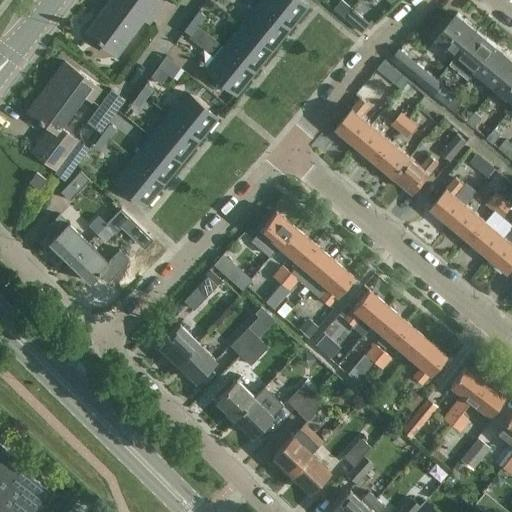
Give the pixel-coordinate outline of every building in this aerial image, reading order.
[(149,21),(162,5),(155,0),(108,0),(86,31),(116,53),(143,17),(149,21)] [(258,0),(257,2),(290,29),(309,6),(309,5),(302,0),(258,0)] [(350,9),(351,8),(341,0),(339,0),(332,8),(343,18),(350,9)] [(257,2),(239,23),(273,50),(290,29),(257,2)] [(350,9),(343,18),(361,32),(369,23),(351,8),(350,9)] [(197,10),(190,20),(198,26),(197,26),(204,16),(197,10)] [(457,55),(478,29),(457,11),(436,37),(457,55)] [(190,20),(183,30),(190,36),(190,35),(198,26),(190,20)] [(239,23),(222,45),(255,72),(273,50),(239,23)] [(190,36),(189,37),(197,43),(200,40),(206,32),(198,26),(190,35),(190,36)] [(477,70),(498,45),(478,29),(457,55),(450,64),(469,80),(477,70)] [(213,56),(203,68),(236,95),(255,72),(222,45),(213,56)] [(496,87),(511,68),(511,56),(498,45),(477,70),(496,87)] [(63,60),(26,110),(48,126),(30,150),(55,169),(54,172),(64,179),(88,147),(78,140),(77,140),(61,128),(84,96),(91,101),(91,100),(101,88),(63,60)] [(385,60),(378,68),(386,75),(393,66),(385,60)] [(429,89),(437,79),(417,62),(409,72),(429,89)] [(157,66),(150,76),(160,83),(168,73),(157,66)] [(511,99),(511,68),(496,87),(511,99)] [(437,79),(429,89),(435,94),(443,84),(437,79)] [(145,82),(138,92),(146,97),(153,87),(145,82)] [(443,84),(435,94),(448,105),(452,100),(456,94),(443,84)] [(98,105),(105,111),(101,115),(108,120),(121,104),(125,98),(112,89),(111,88),(107,93),(98,105)] [(185,90),(166,113),(200,140),(218,117),(185,90)] [(138,92),(131,102),(138,107),(146,97),(138,92)] [(455,111),(463,100),(456,94),(452,100),(448,105),(455,111)] [(356,142),(372,123),(361,114),(370,104),(362,97),(353,107),(337,126),(356,142)] [(474,127),(483,117),(476,111),(467,121),(474,127)] [(166,113),(149,135),(182,162),(200,140),(166,113)] [(398,130),(408,118),(402,113),(392,124),(398,130)] [(408,118),(398,130),(407,138),(417,126),(408,118)] [(107,124),(101,132),(105,135),(106,136),(109,138),(116,128),(108,123),(107,124)] [(374,158),(390,139),(372,123),(356,142),(374,158)] [(494,144),(503,133),(495,127),(487,137),(494,144)] [(95,142),(94,142),(102,148),(109,138),(106,136),(105,135),(101,132),(95,142)] [(149,135),(132,156),(165,183),(182,162),(149,135)] [(449,160),(464,143),(455,135),(440,152),(449,160)] [(395,175),(411,156),(390,139),(374,158),(395,175)] [(501,144),(498,147),(506,153),(511,146),(511,144),(505,139),(501,144)] [(411,156),(395,175),(415,192),(431,173),(430,172),(438,162),(430,155),(422,165),(411,156)] [(132,156),(113,180),(146,206),(165,183),(132,156)] [(486,160),(479,169),(489,177),(495,168),(486,160)] [(69,200),(89,180),(79,170),(60,191),(69,200)] [(38,189),(45,179),(36,172),(29,181),(38,189)] [(452,222),(469,205),(457,194),(465,185),(457,178),(448,188),(447,187),(431,205),(452,222)] [(496,191),(486,203),(494,210),(504,198),(496,191)] [(511,204),(505,199),(495,211),(502,217),(511,205),(511,204)] [(472,239),(488,220),(469,205),(452,222),(472,239)] [(106,223),(96,233),(104,240),(129,215),(121,208),(106,224),(106,223)] [(279,245),(294,227),(275,210),(259,228),(260,229),(251,239),(269,255),(279,244),(279,245)] [(68,262),(89,241),(68,221),(67,222),(59,213),(47,225),(55,234),(47,241),(68,262)] [(96,233),(106,223),(97,215),(88,225),(96,233)] [(492,255),(507,237),(488,220),(472,239),(492,255)] [(300,263),(317,246),(294,227),(279,245),(300,263)] [(511,240),(507,237),(492,255),(510,271),(511,268),(511,240)] [(89,241),(68,262),(88,281),(97,272),(107,282),(129,259),(118,248),(108,259),(89,241)] [(318,278),(335,261),(317,246),(300,263),(318,278)] [(227,273),(235,264),(225,256),(218,264),(227,273)] [(335,261),(318,278),(328,287),(319,298),(327,304),(336,294),(337,294),(352,275),(335,261)] [(281,282),(289,272),(281,265),(273,275),(281,282)] [(208,269),(204,274),(206,276),(216,285),(220,281),(208,269)] [(289,272),(281,282),(289,289),(297,279),(289,272)] [(193,309),(216,285),(206,276),(183,300),(193,309)] [(372,324),(388,305),(368,289),(352,307),(353,308),(344,318),(353,325),(362,315),(372,324)] [(391,340),(408,323),(388,305),(372,324),(391,340)] [(298,328),(307,336),(317,325),(307,317),(298,328)] [(410,356),(427,339),(408,323),(391,340),(410,356)] [(176,363),(197,342),(179,324),(158,345),(176,363)] [(240,356),(257,337),(256,337),(246,328),(230,347),(240,356)] [(316,342),(314,344),(329,358),(340,346),(324,333),(323,334),(316,342)] [(257,337),(240,356),(250,366),(267,346),(257,337)] [(427,339),(410,356),(422,366),(413,376),(420,382),(429,372),(430,373),(445,354),(427,339)] [(197,342),(176,363),(195,381),(215,359),(197,342)] [(373,361),(382,351),(374,344),(365,354),(373,361)] [(315,358),(306,349),(297,359),(306,368),(315,358)] [(382,351),(373,361),(382,368),(390,358),(382,351)] [(469,400),(486,381),(465,365),(449,385),(460,393),(442,417),(451,424),(459,413),(469,400)] [(233,418),(254,397),(236,380),(216,401),(233,418)] [(486,381),(469,400),(489,415),(504,396),(486,381)] [(296,411),(313,392),(303,383),(286,401),(296,411)] [(413,390),(402,403),(412,411),(423,398),(413,390)] [(313,392),(296,411),(307,420),(324,402),(313,392)] [(254,397),(233,418),(251,436),(272,415),(254,397)] [(411,438),(436,406),(426,398),(401,430),(411,438)] [(501,467),(511,453),(511,411),(496,432),(509,442),(502,451),(501,450),(493,461),(501,467)] [(459,413),(451,424),(460,431),(468,420),(459,413)] [(290,474),(311,453),(311,452),(322,441),(303,423),(272,456),(290,474)] [(385,430),(394,439),(400,431),(391,423),(385,430)] [(352,465),(369,447),(360,438),(343,456),(352,465)] [(472,469),(489,448),(476,438),(460,459),(472,469)] [(0,511),(31,511),(49,490),(10,461),(14,456),(0,445),(0,511)] [(311,453),(290,474),(308,491),(329,470),(311,453)] [(511,453),(501,467),(509,473),(511,470),(511,453)] [(355,482),(372,464),(363,456),(345,474),(355,482)] [(438,466),(433,472),(442,479),(447,474),(438,466)] [(331,511),(362,511),(375,498),(367,491),(359,500),(348,490),(329,511),(331,511)] [(375,498),(362,511),(376,511),(383,505),(375,498)] [(410,498),(397,511),(413,511),(419,506),(410,498)] [(439,511),(426,500),(419,506),(413,511),(439,511)] [(491,511),(507,511),(508,511),(499,503),(496,507),(491,511)]
